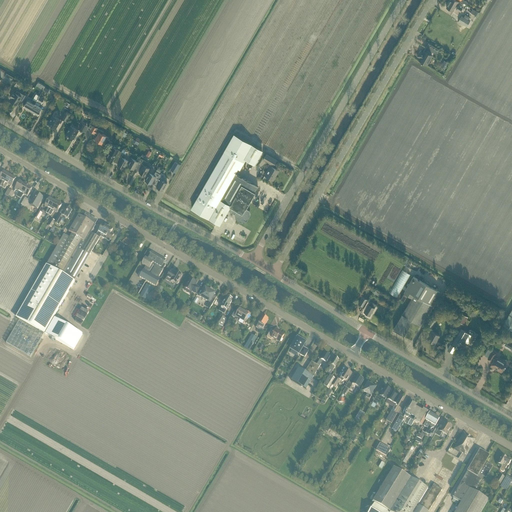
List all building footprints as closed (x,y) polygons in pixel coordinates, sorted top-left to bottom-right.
[(453,11),(458,1),(455,0),(450,0),(446,7),(453,11)] [(470,21),(462,16),(458,21),(467,26),(470,21)] [(428,53),(424,50),(422,53),(420,52),(418,56),(420,57),(418,60),(427,65),(433,55),(428,53)] [(26,95),(17,90),(15,93),(13,92),(10,97),(12,98),(10,101),(17,105),(21,98),(23,99),(26,95)] [(38,115),(40,110),(42,108),(39,106),(41,103),(41,104),(45,98),(40,95),(40,96),(37,101),(31,111),(38,115)] [(28,99),(23,107),(31,111),(37,101),(33,99),(32,102),(28,99)] [(56,128),(61,119),(53,115),(48,123),(51,125),(56,128)] [(74,138),(79,130),(71,125),(65,134),(68,135),(69,135),(74,138)] [(97,127),(96,127),(93,125),(90,131),(94,133),(95,132),(98,134),(95,139),(99,141),(98,141),(101,143),(101,142),(102,143),(103,142),(104,142),(106,140),(107,141),(109,137),(106,136),(107,135),(103,133),(104,131),(97,127)] [(240,169),(244,162),(246,160),(254,165),(263,150),(234,134),(224,151),(192,207),(220,224),(228,210),(235,214),(236,218),(243,222),(246,221),(250,214),(249,211),(246,209),(255,193),(254,192),(258,187),(235,174),(238,168),(240,169)] [(121,151),(120,150),(113,146),(106,158),(112,161),(113,160),(115,162),(121,151)] [(121,151),(115,162),(116,162),(118,163),(117,164),(124,168),(128,160),(124,157),(126,154),(121,151)] [(273,167),(275,163),(277,160),(266,154),(263,159),(272,164),(271,165),(265,175),(272,180),(275,176),(275,175),(276,173),(277,174),(279,170),(273,167)] [(137,169),(143,159),(138,156),(136,160),(132,157),(127,166),(134,169),(134,168),(137,169)] [(150,168),(146,165),(148,162),(143,159),(137,169),(140,171),(139,172),(145,176),(150,168)] [(175,161),(170,169),(176,172),(180,164),(175,161)] [(0,186),(3,188),(10,175),(4,171),(0,178),(0,180),(3,182),(0,186)] [(155,184),(161,174),(160,173),(156,171),(154,175),(150,172),(145,180),(151,184),(152,183),(155,184)] [(161,174),(155,184),(157,186),(156,187),(163,191),(167,183),(163,180),(165,176),(164,174),(162,172),(161,174)] [(8,185),(11,187),(16,178),(10,175),(3,188),(5,189),(8,185)] [(19,198),(26,185),(20,181),(15,190),(19,192),(16,196),(19,198)] [(27,197),(32,188),(26,185),(19,198),(21,199),(24,195),(27,197)] [(33,207),(37,209),(43,198),(36,194),(31,202),(28,201),(24,207),(31,210),(33,207)] [(48,214),(56,202),(50,198),(45,207),(48,209),(46,213),(48,214)] [(53,212),(57,214),(62,205),(56,202),(48,214),(51,216),(53,212)] [(65,218),(68,220),(73,212),(67,208),(65,212),(62,210),(55,223),(59,226),(64,218),(65,219),(65,218)] [(96,236),(90,232),(94,225),(95,225),(97,220),(86,213),(84,217),(82,216),(82,217),(79,215),(69,232),(72,233),(69,238),(64,236),(17,318),(45,333),(100,238),(96,236)] [(110,240),(111,240),(114,235),(111,233),(113,229),(106,225),(105,228),(102,226),(96,236),(100,238),(101,236),(109,241),(110,240)] [(130,247),(134,241),(126,237),(122,243),(127,246),(125,250),(128,252),(126,255),(129,257),(133,251),(129,249),(130,247)] [(159,277),(166,265),(164,264),(166,260),(152,252),(149,256),(149,257),(148,259),(146,258),(142,265),(146,267),(144,270),(139,277),(156,287),(161,279),(159,277)] [(402,296),(413,272),(405,269),(394,293),(402,296)] [(171,281),(177,285),(182,275),(176,272),(175,274),(171,272),(166,280),(170,283),(171,281)] [(411,339),(440,292),(414,276),(404,293),(412,298),(393,329),(411,339)] [(192,291),(195,286),(194,286),(196,283),(197,283),(190,279),(185,288),(191,292),(192,291)] [(342,293),(346,288),(337,283),(334,288),(342,293)] [(154,288),(147,284),(140,296),(145,300),(151,289),(153,290),(154,288)] [(195,286),(192,291),(197,294),(200,288),(197,286),(196,287),(195,286)] [(215,294),(210,291),(205,288),(205,289),(200,297),(210,302),(213,298),(214,296),(215,294)] [(222,307),(219,311),(225,314),(227,310),(233,300),(228,296),(221,307),(222,307)] [(358,304),(363,307),(367,299),(362,296),(358,304)] [(364,311),(370,315),(375,308),(376,304),(370,301),(364,311)] [(236,317),(244,322),(249,313),(240,308),(238,312),(235,310),(232,316),(235,318),(236,317)] [(511,330),(511,308),(503,325),(511,330)] [(468,317),(462,313),(458,321),(464,325),(468,317)] [(263,329),(264,326),(268,319),(263,316),(259,323),(256,328),(258,329),(259,327),(263,329)] [(227,319),(223,317),(217,327),(222,329),(223,327),(227,319)] [(436,320),(432,317),(427,325),(432,328),(436,320)] [(74,350),(83,335),(55,319),(46,334),(74,350)] [(43,335),(19,321),(6,343),(31,357),(43,335)] [(452,341),(447,349),(453,352),(456,346),(457,347),(461,339),(471,345),(478,333),(474,331),(472,335),(461,328),(460,330),(453,342),(452,341)] [(272,338),(280,343),(284,335),(278,331),(279,331),(276,329),(274,332),(271,330),(267,337),(271,340),(272,338)] [(435,343),(440,335),(430,329),(428,332),(430,334),(427,339),(435,343)] [(257,338),(252,335),(244,348),(249,351),(257,338)] [(303,347),(305,343),(298,338),(291,349),(305,357),(309,351),(303,347)] [(501,372),(506,363),(495,357),(495,358),(493,358),(496,354),(492,352),(488,358),(492,360),(493,360),(490,366),(501,372)] [(291,381),(306,389),(305,388),(311,377),(313,378),(323,361),(326,363),(330,356),(329,355),(328,354),(327,354),(325,353),(321,360),(320,359),(317,365),(312,362),(305,373),(298,369),(291,381)] [(333,372),(335,367),(339,361),(335,358),(329,369),(333,372)] [(344,380),(347,382),(352,373),(346,370),(340,378),(340,379),(343,381),(344,380)] [(329,375),(323,386),(325,387),(329,389),(335,379),(332,377),(329,375)] [(353,385),(359,388),(364,380),(357,377),(354,382),(350,380),(343,393),(345,395),(348,389),(350,390),(353,385)] [(340,381),(336,378),(332,385),(336,388),(340,381)] [(376,388),(368,383),(363,392),(367,394),(365,397),(369,399),(376,388)] [(380,391),(372,403),(373,403),(376,405),(381,400),(385,402),(386,400),(391,391),(385,387),(382,393),(380,391)] [(397,394),(393,392),(388,401),(396,405),(393,409),(396,410),(403,397),(399,395),(397,394)] [(422,409),(421,409),(413,404),(409,410),(409,409),(408,410),(406,414),(404,416),(407,417),(408,417),(408,418),(414,421),(415,419),(421,409),(422,409)] [(429,414),(422,409),(421,409),(415,419),(414,421),(414,422),(422,426),(429,414)] [(395,411),(393,410),(387,421),(392,424),(398,414),(394,412),(395,411)] [(360,411),(355,419),(360,422),(365,414),(360,411)] [(428,428),(435,416),(430,413),(426,421),(424,426),(428,428)] [(404,419),(400,416),(392,429),(397,432),(404,419)] [(434,428),(435,426),(439,419),(435,416),(428,428),(430,430),(434,427),(434,428)] [(442,433),(447,436),(452,426),(446,422),(441,430),(438,428),(435,434),(440,437),(442,433)] [(464,433),(454,449),(462,454),(462,453),(466,455),(475,439),(464,433)] [(391,450),(380,443),(376,450),(387,456),(391,450)] [(412,446),(403,462),(405,463),(414,447),(412,446)] [(483,477),(486,478),(493,467),(486,463),(490,456),(480,451),(461,484),(453,497),(461,502),(455,511),(481,511),(489,500),(475,492),(483,477)] [(508,465),(509,465),(511,461),(503,456),(498,464),(502,466),(500,470),(503,473),(508,465)] [(375,504),(369,511),(428,511),(442,490),(434,485),(420,507),(418,505),(428,489),(411,478),(394,468),(372,502),(375,504)] [(501,485),(505,477),(500,474),(496,482),(501,485)] [(511,479),(507,476),(501,485),(500,487),(507,491),(511,481),(511,479)]
